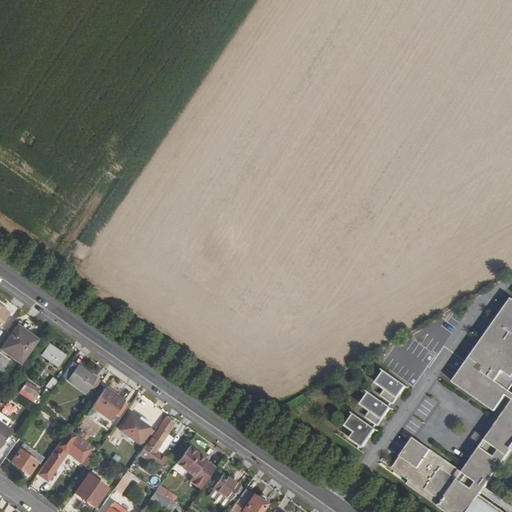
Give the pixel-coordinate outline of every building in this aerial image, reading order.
[(469,377),(458,394),(500,423),(511,407),(511,405),(511,315),(475,370),(481,374),(475,381),(469,377)] [(3,335),(0,338),(0,376),(4,380),(10,372),(6,368),(7,366),(11,360),(3,355),(5,352),(19,362),(34,340),(10,324),(3,335)] [(46,344),(38,355),(55,367),(62,356),(46,344)] [(61,375),(85,393),(95,379),(70,362),(61,375)] [(475,370),(469,377),(475,381),(481,374),(475,370)] [(25,382),(17,393),(30,402),(38,390),(25,382)] [(386,407),(399,416),(411,398),(390,383),(380,397),(389,403),(386,407)] [(104,388),(91,406),(110,419),(123,401),(104,388)] [(371,429),(384,438),(396,419),(375,405),(365,418),(374,425),(371,429)] [(128,415),(117,430),(137,444),(141,447),(152,432),(147,428),(149,425),(138,417),(136,420),(128,415)] [(166,416),(139,455),(161,471),(168,462),(159,455),(153,451),(165,434),(174,422),(166,416)] [(511,511),(511,421),(469,484),(437,462),(432,468),(415,456),(398,481),(417,494),(414,497),(435,511),(511,511)] [(0,446),(11,430),(0,422),(0,446)] [(356,451),(369,459),(381,441),(360,426),(350,440),(359,447),(356,451)] [(68,432),(57,447),(56,446),(36,473),(46,480),(66,453),(63,451),(65,448),(70,451),(76,455),(84,443),(68,432)] [(165,434),(153,451),(159,455),(171,438),(165,434)] [(187,447),(175,463),(192,476),(189,481),(200,489),(213,469),(204,462),(205,460),(187,447)] [(19,448),(10,461),(28,473),(37,460),(19,448)] [(126,469),(113,487),(120,492),(133,475),(126,469)] [(221,473),(211,487),(227,498),(237,484),(221,473)] [(88,474),(72,496),(92,510),(107,488),(88,474)] [(158,486),(155,490),(161,494),(163,496),(167,491),(158,486)] [(244,506),(240,511),(262,511),(265,508),(263,507),(266,502),(266,498),(260,494),(258,495),(256,497),(250,493),(251,492),(244,487),(235,500),(244,506)] [(157,499),(166,505),(169,500),(163,496),(161,494),(157,499)]
